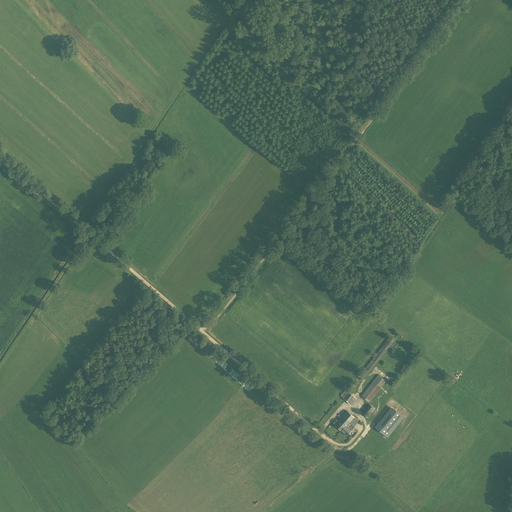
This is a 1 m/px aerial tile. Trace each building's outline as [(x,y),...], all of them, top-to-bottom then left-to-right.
[(347,403),(351,405),(357,398),(350,393),(361,380),(362,381),(394,341),(390,337),(358,377),(347,391),(345,389),(340,396),(348,402),(347,403)] [(378,374),(361,396),(369,402),(386,381),(378,374)] [(374,416),(378,411),(369,404),(363,411),(370,416),(372,414),(374,416)] [(387,438),(403,416),(389,406),(373,428),(387,438)] [(333,423),(341,431),(344,427),(349,422),(354,427),(359,421),(347,410),(337,421),(336,420),(333,423)] [(344,427),(341,431),(342,431),(346,435),(354,427),(349,422),(344,427)]
